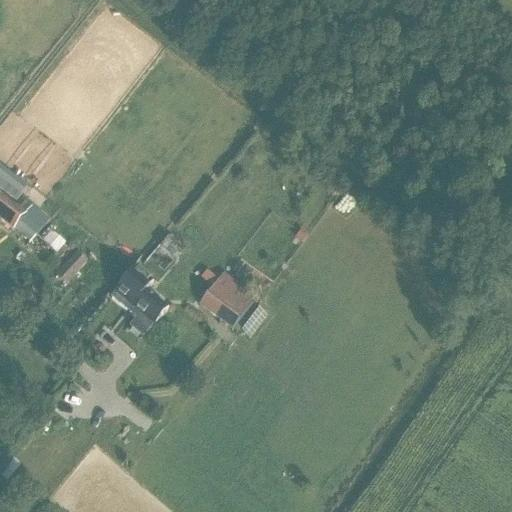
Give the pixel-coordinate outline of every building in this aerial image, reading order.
[(0,167),(0,192),(15,204),(27,189),(0,167)] [(18,225),(35,238),(48,222),(31,208),(24,216),(18,211),(0,196),(0,222),(12,232),(18,225)] [(60,210),(52,204),(46,212),(52,217),(53,218),(55,216),(60,210)] [(142,278),(153,286),(172,257),(160,250),(142,278)] [(81,269),(72,260),(67,266),(66,265),(54,278),(65,288),(77,275),(76,274),(81,269)] [(125,277),(111,265),(92,287),(105,299),(125,277)] [(207,273),(201,279),(210,288),(216,282),(207,273)] [(154,327),(166,311),(146,294),(151,287),(135,274),(117,296),(126,304),(122,309),(137,322),(132,330),(142,338),(152,326),(154,327)] [(223,274),(199,307),(233,332),(253,305),(236,293),(240,287),(223,274)] [(258,309),(242,329),(252,338),(269,317),(258,309)]
